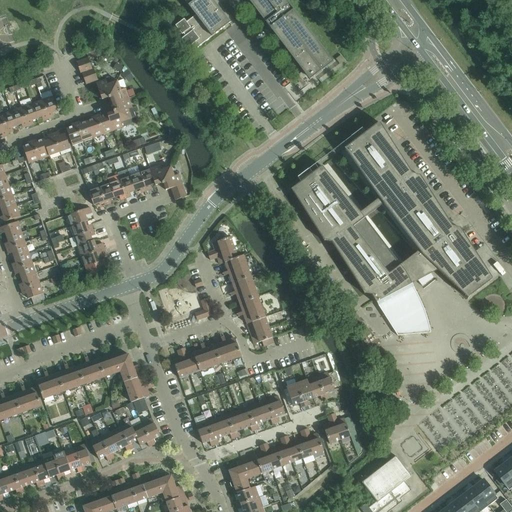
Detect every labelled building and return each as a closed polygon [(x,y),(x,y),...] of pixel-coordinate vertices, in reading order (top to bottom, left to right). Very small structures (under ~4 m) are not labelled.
[(183,0),(196,16),(186,23),(184,20),(185,21),(178,27),(183,33),(182,34),(182,35),(183,34),(186,38),(181,42),(186,49),(185,50),(185,51),(192,45),(195,50),(230,24),(226,18),(224,15),(214,2),(212,0),(183,0)] [(272,31),(306,76),(310,81),(312,79),(333,63),(285,0),(247,0),(251,5),(267,26),(269,28),(272,31)] [(99,48),(90,51),(90,53),(92,57),(101,54),(101,53),(99,48)] [(76,63),(78,68),(90,64),(88,58),(76,63)] [(90,64),(78,68),(81,74),(82,74),(92,70),(90,64)] [(118,64),(115,70),(120,73),(124,68),(118,64)] [(92,70),(82,74),(84,79),(96,75),(93,69),(92,70)] [(128,70),(122,75),(128,83),(134,78),(128,70)] [(96,75),(84,79),(86,85),(98,81),(96,75)] [(102,100),(110,98),(117,81),(108,85),(106,80),(96,83),(102,100)] [(117,81),(110,98),(112,105),(129,99),(126,89),(121,91),(117,81)] [(52,97),(42,101),(49,120),(54,118),(53,114),(58,112),(52,97)] [(129,99),(112,105),(115,112),(131,120),(128,110),(132,108),(129,99)] [(42,101),(32,104),(37,119),(42,118),(43,122),(49,120),(42,101)] [(32,104),(21,108),(28,127),(34,125),(32,121),(37,119),(32,104)] [(21,108),(11,112),(17,127),(21,125),(23,129),(28,127),(21,108)] [(271,111),(266,115),(272,122),(277,118),(271,111)] [(11,112),(1,115),(1,118),(2,117),(8,134),(13,132),(12,128),(17,127),(11,112)] [(115,112),(107,115),(113,131),(123,128),(121,123),(131,120),(115,112)] [(102,114),(99,115),(96,116),(103,135),(113,131),(107,115),(103,116),(102,114)] [(91,118),(92,120),(87,122),(93,139),(103,135),(96,116),(91,118)] [(2,117),(1,118),(0,118),(0,135),(2,134),(3,138),(9,136),(8,134),(2,117)] [(81,121),(79,122),(76,123),(83,142),(93,139),(87,122),(82,124),(81,121)] [(71,125),(72,127),(66,129),(72,146),(83,142),(76,123),(71,125)] [(426,316),(425,312),(423,308),(422,305),(421,302),(419,298),(412,284),(417,280),(422,287),(433,278),(429,272),(434,268),(468,299),(492,280),(459,228),(458,229),(452,227),(419,176),(418,176),(412,175),(379,123),(344,150),(345,150),(379,199),(360,213),(322,168),(323,167),(322,167),(291,190),(324,242),(325,242),(332,243),(364,295),(365,294),(372,296),(398,337),(398,336),(431,333),(430,329),(429,325),(428,320),(426,316)] [(58,132),(55,133),(53,134),(60,153),(70,149),(65,134),(60,136),(58,132)] [(49,140),(45,141),(44,142),(49,157),(60,153),(53,134),(48,136),(49,140)] [(38,139),(35,140),(33,141),(39,160),(49,157),(44,142),(45,141),(44,140),(39,142),(38,139)] [(27,143),(28,145),(23,147),(29,164),(39,160),(33,141),(27,143)] [(150,146),(144,148),(147,156),(153,154),(150,146)] [(159,166),(150,169),(155,184),(155,186),(163,183),(171,167),(161,170),(159,166)] [(171,167),(163,183),(166,191),(171,189),(182,185),(179,175),(174,177),(171,167)] [(150,169),(139,173),(146,192),(152,190),(150,186),(155,184),(150,169)] [(139,173),(129,176),(135,191),(140,190),(141,194),(146,192),(139,173)] [(117,175),(107,179),(109,184),(114,199),(119,197),(121,201),(126,199),(119,180),(117,175)] [(6,176),(0,178),(0,189),(9,186),(6,176)] [(129,176),(119,180),(126,199),(131,197),(130,193),(135,191),(129,176)] [(109,184),(99,187),(106,206),(111,204),(110,200),(114,199),(109,184)] [(182,185),(171,189),(173,195),(184,191),(182,185)] [(0,200),(13,196),(9,186),(0,189),(0,200)] [(99,187),(88,191),(94,206),(99,204),(100,208),(106,206),(99,187)] [(184,191),(173,195),(175,201),(187,197),(184,191)] [(13,196),(0,200),(0,207),(1,212),(17,207),(13,196)] [(3,217),(0,217),(0,220),(1,224),(20,217),(17,207),(1,212),(3,217)] [(67,216),(70,227),(85,222),(86,222),(87,222),(85,216),(92,214),(90,208),(67,216)] [(18,222),(0,228),(0,232),(1,235),(5,233),(6,238),(22,233),(18,222)] [(85,222),(70,227),(74,237),(93,230),(91,225),(87,226),(86,222),(85,222)] [(93,230),(74,237),(78,247),(93,242),(93,241),(91,237),(95,236),(94,233),(93,230)] [(8,243),(4,244),(6,250),(25,243),(22,233),(6,238),(8,243)] [(212,244),(215,251),(216,255),(234,248),(230,238),(212,244)] [(93,242),(78,247),(81,258),(105,249),(103,244),(96,246),(94,241),(93,241),(93,242)] [(25,243),(6,250),(8,255),(12,254),(14,259),(29,253),(25,243)] [(215,251),(211,252),(214,260),(217,258),(220,265),(225,263),(238,258),(234,248),(216,255),(215,251)] [(105,249),(81,258),(85,268),(102,262),(101,261),(100,257),(106,254),(105,249)] [(15,263),(11,265),(13,270),(32,263),(29,253),(14,259),(15,263)] [(225,263),(228,272),(218,276),(219,279),(229,275),(232,283),(251,277),(243,256),(238,258),(225,263)] [(102,262),(85,268),(89,278),(105,272),(103,267),(106,266),(104,260),(101,261),(102,262)] [(32,263),(13,270),(15,276),(19,274),(21,279),(36,274),(32,263)] [(23,284),(19,285),(21,291),(40,284),(36,274),(21,279),(23,284)] [(251,277),(232,283),(235,292),(225,296),(226,299),(236,295),(240,304),(258,297),(251,277)] [(40,284),(21,291),(23,296),(26,294),(28,300),(43,294),(40,284)] [(258,297),(240,304),(243,312),(232,316),(233,319),(244,316),(247,324),(265,318),(258,297)] [(265,318),(247,324),(250,334),(269,328),(265,318)] [(269,328),(250,334),(254,345),(262,342),(267,340),(272,338),(269,328)] [(223,343),(214,346),(220,365),(241,357),(235,339),(226,342),(222,331),(219,333),(223,343)] [(202,350),(194,354),(200,372),(220,365),(214,346),(205,349),(202,339),(199,340),(202,350)] [(86,364),(78,367),(84,385),(105,378),(98,360),(90,363),(86,352),(83,353),(86,364)] [(180,358),(173,361),(179,379),(190,375),(183,357),(187,356),(186,352),(179,355),(180,358)] [(118,353),(98,360),(105,378),(121,372),(124,382),(142,376),(139,365),(133,367),(129,355),(120,358),(118,353)] [(194,354),(187,356),(183,357),(190,375),(200,372),(194,354)] [(66,371),(57,374),(64,393),(84,385),(78,367),(69,370),(65,360),(62,361),(66,371)] [(42,368),(46,378),(37,382),(43,400),(64,393),(57,374),(49,377),(45,367),(42,368)] [(291,367),(284,369),(287,377),(293,375),(291,367)] [(246,370),(237,373),(240,380),(248,377),(246,370)] [(328,373),(317,377),(325,400),(329,399),(327,394),(334,391),(328,373)] [(142,376),(124,382),(128,393),(146,386),(147,390),(151,388),(148,381),(145,382),(142,376)] [(317,377),(307,381),(314,399),(320,397),(322,401),(325,400),(317,377)] [(23,393),(14,396),(21,414),(41,407),(35,389),(26,392),(22,381),(19,382),(23,393)] [(307,381),(297,384),(305,407),(309,406),(307,401),(314,399),(307,381)] [(286,388),(288,394),(293,406),(300,404),(301,409),(305,407),(297,384),(286,388)] [(146,386),(128,393),(131,403),(150,397),(147,390),(146,386)] [(0,393),(2,400),(0,401),(0,420),(0,422),(21,414),(14,396),(5,399),(2,388),(0,389),(0,393)] [(278,397),(268,400),(276,424),(279,422),(278,417),(285,415),(278,397)] [(268,400),(257,404),(264,422),(271,420),(272,425),(276,424),(268,400)] [(112,404),(111,404),(113,410),(120,407),(118,401),(112,404)] [(257,404),(247,408),(256,431),(259,430),(257,425),(264,422),(257,404)] [(91,405),(83,408),(86,416),(94,413),(91,405)] [(247,408),(237,411),(244,430),(250,427),(252,432),(256,431),(247,408)] [(123,409),(115,413),(116,413),(118,417),(125,413),(123,409)] [(237,411),(227,415),(235,438),(239,437),(237,432),(244,430),(237,411)] [(227,415),(217,419),(223,437),(230,435),(232,439),(235,438),(227,415)] [(330,424),(323,426),(329,445),(340,441),(333,423),(337,421),(336,418),(329,420),(330,424)] [(87,419),(80,422),(83,428),(89,424),(87,419)] [(152,419),(142,424),(152,446),(156,444),(154,440),(160,437),(152,419)] [(217,419),(207,422),(215,445),(218,444),(217,439),(223,437),(217,419)] [(337,421),(333,423),(340,441),(350,437),(344,419),(337,421)] [(215,445),(207,422),(196,426),(203,444),(210,442),(211,447),(215,445)] [(130,423),(120,428),(131,450),(134,448),(132,444),(137,441),(135,437),(136,436),(132,429),(133,428),(130,423)] [(142,424),(133,428),(132,429),(136,436),(135,437),(137,441),(140,446),(147,443),(149,448),(152,446),(142,424)] [(120,428),(110,433),(119,450),(125,447),(127,452),(131,450),(120,428)] [(110,433),(100,438),(111,460),(115,458),(112,453),(119,450),(110,433)] [(303,439),(296,441),(303,460),(313,456),(306,438),(310,437),(309,433),(302,436),(303,439)] [(45,434),(35,437),(39,448),(45,446),(43,440),(47,439),(45,434)] [(310,437),(306,438),(313,456),(324,452),(317,434),(310,437)] [(111,460),(100,438),(90,443),(99,460),(105,457),(108,461),(111,460)] [(281,443),(283,446),(276,449),(283,467),(293,463),(286,445),(290,444),(289,440),(281,443)] [(296,441),(290,444),(286,445),(293,463),(303,460),(296,441)] [(21,442),(15,444),(17,450),(18,453),(24,451),(21,442)] [(84,445),(74,449),(82,472),(86,471),(84,466),(91,464),(84,445)] [(262,454),(256,456),(262,474),(272,471),(266,452),(269,451),(268,448),(261,450),(262,454)] [(74,449),(64,453),(70,471),(77,469),(79,474),(82,472),(74,449)] [(276,449),(269,451),(266,452),(272,471),(283,467),(276,449)] [(64,453),(54,456),(62,480),(65,478),(64,473),(70,471),(64,453)] [(54,456),(43,460),(50,478),(57,476),(58,481),(62,480),(54,456)] [(256,456),(236,463),(238,468),(229,472),(232,481),(231,482),(230,484),(231,487),(233,488),(235,488),(237,494),(250,490),(250,489),(246,480),(262,474),(256,456)] [(365,505),(360,509),(362,511),(388,511),(402,502),(400,500),(411,492),(404,483),(411,477),(410,476),(396,457),(390,461),(361,483),(376,502),(368,509),(365,505)] [(511,458),(503,465),(511,475),(511,458)] [(43,460),(33,464),(41,487),(45,485),(43,481),(50,478),(43,460)] [(33,464),(23,467),(30,486),(36,483),(38,488),(41,487),(33,464)] [(511,475),(503,465),(494,472),(509,491),(511,488),(511,475)] [(23,467),(13,471),(21,494),(25,493),(23,488),(30,486),(23,467)] [(13,471),(3,474),(9,493),(16,490),(17,495),(21,494),(13,471)] [(3,474),(0,475),(0,499),(1,501),(4,500),(3,495),(9,493),(3,474)] [(146,479),(141,481),(147,499),(163,493),(167,503),(185,497),(181,486),(176,488),(171,476),(148,484),(146,479)] [(483,480),(474,487),(489,506),(498,499),(483,480)] [(141,481),(130,484),(137,503),(147,499),(141,481)] [(130,484),(120,488),(127,506),(137,503),(130,484)] [(235,503),(236,506),(259,498),(255,487),(250,489),(250,490),(237,494),(239,501),(235,503)] [(474,487),(466,494),(479,511),(481,511),(489,506),(474,487)] [(120,488),(110,491),(116,510),(127,506),(120,488)] [(291,490),(285,492),(288,500),(294,498),(291,490)] [(92,504),(83,507),(84,511),(110,511),(116,510),(110,491),(101,495),(103,500),(99,501),(97,496),(90,498),(92,504)] [(479,511),(466,494),(457,500),(466,511),(479,511)] [(185,497),(167,503),(169,511),(174,511),(188,507),(185,497)] [(259,498),(236,506),(237,510),(242,508),(243,511),(251,511),(263,508),(259,498)] [(466,511),(457,500),(449,507),(452,511),(466,511)] [(511,508),(506,500),(500,505),(505,511),(510,511),(511,511),(511,508)]
